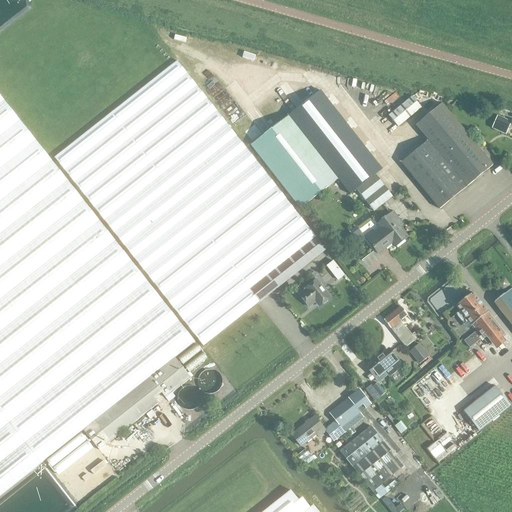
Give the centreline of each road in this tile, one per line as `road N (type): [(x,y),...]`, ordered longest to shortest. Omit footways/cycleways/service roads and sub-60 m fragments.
road 1 (tertiary): [(106,511),(490,216)]
road 2 (tertiary): [(511,76),(246,0)]
